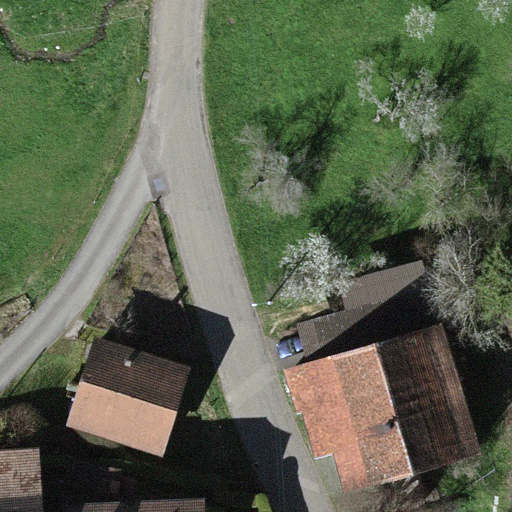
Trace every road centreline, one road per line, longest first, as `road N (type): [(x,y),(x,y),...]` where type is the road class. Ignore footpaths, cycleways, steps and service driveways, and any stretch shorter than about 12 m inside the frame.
road 1 (tertiary): [(294,511),(187,226),(173,138)]
road 2 (residential): [(173,138),(48,320),(0,372)]
road 3 (tertiary): [(173,138),(175,0)]
